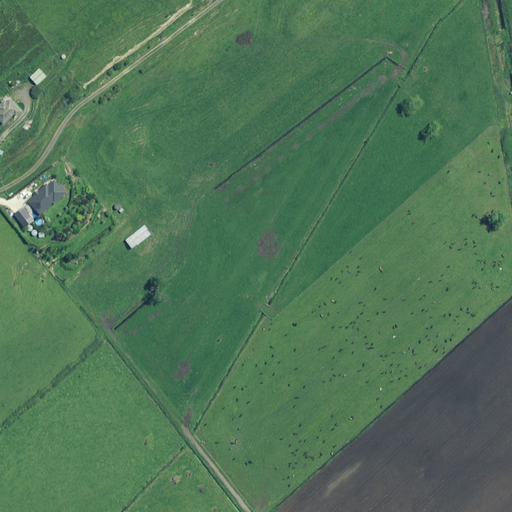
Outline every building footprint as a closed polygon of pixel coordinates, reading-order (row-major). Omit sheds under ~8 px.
[(59,64),(53,57),(31,78),(37,85),(59,64)] [(0,105),(0,120),(3,124),(15,115),(16,116),(21,111),(11,99),(7,103),(5,101),(0,105)] [(67,193),(54,181),(48,187),(46,184),(28,203),(41,215),(53,203),(55,204),(67,193)] [(125,211),(118,203),(113,207),(120,215),(125,211)] [(30,217),(24,208),(15,215),(21,224),(30,217)] [(151,234),(144,226),(125,240),(132,249),(151,234)]
